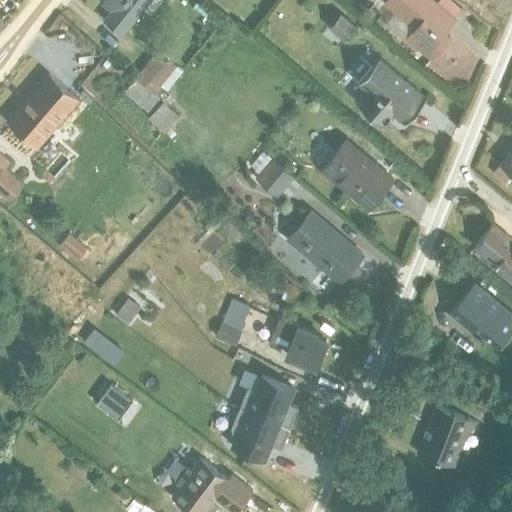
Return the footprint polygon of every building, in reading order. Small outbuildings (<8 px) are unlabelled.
[(101,0),(101,1),(110,8),(103,17),(123,34),(144,8),(152,13),(162,0),(101,0)] [(455,17),(437,2),(434,0),(384,0),(383,2),(413,27),(407,35),(433,58),(451,37),(445,31),(456,18),(455,17)] [(438,0),(437,2),(455,17),(463,8),(453,0),(438,0)] [(342,12),(330,26),(344,39),(356,24),(342,12)] [(136,77),(164,100),(171,92),(168,90),(184,69),(159,50),(157,50),(135,77),(136,77)] [(379,56),(357,82),(367,90),(358,101),(383,123),(393,111),(406,121),(427,97),(379,56)] [(50,71),(7,120),(38,146),(81,98),(50,71)] [(164,100),(136,77),(125,90),(151,113),(141,125),(156,140),(162,134),(183,154),(201,135),(164,100)] [(346,137),(320,166),(369,207),(394,178),(346,137)] [(511,148),(493,172),(506,182),(511,174),(511,148)] [(261,149),(250,163),(255,167),(254,168),(259,172),(255,176),(278,195),(295,175),(263,150),(261,149)] [(0,150),(0,185),(9,193),(22,178),(16,174),(6,166),(11,160),(0,150)] [(310,208),(287,236),(340,280),(363,253),(310,208)] [(511,238),(493,223),(475,245),(483,252),(480,255),(511,281),(511,238)] [(67,227),(57,241),(78,256),(88,242),(67,227)] [(128,297),(116,313),(128,323),(141,305),(131,299),(128,297)] [(226,314),(224,320),(241,327),(250,304),(233,298),(226,314)] [(279,316),(269,341),(287,349),(286,353),(316,365),(327,338),(317,334),(319,330),(298,321),(297,324),(279,316)] [(222,320),(215,336),(236,344),(242,329),(222,320)] [(101,330),(90,344),(114,363),(125,349),(101,330)] [(240,406),(290,427),(299,406),(288,402),(294,387),(260,373),(253,388),(249,386),(240,406)] [(111,383),(98,401),(119,417),(133,399),(111,383)] [(428,431),(419,452),(455,466),(470,428),(475,429),(478,421),(436,404),(426,428),(428,431)] [(290,427),(240,406),(232,427),(236,433),(231,444),(265,458),(271,443),(282,448),(290,427)] [(179,483),(171,494),(194,511),(204,511),(216,497),(235,511),(253,489),(231,472),(228,477),(200,456),(192,466),(188,463),(175,480),(179,483)] [(135,495),(126,507),(132,511),(159,511),(146,502),(145,503),(135,495)]
